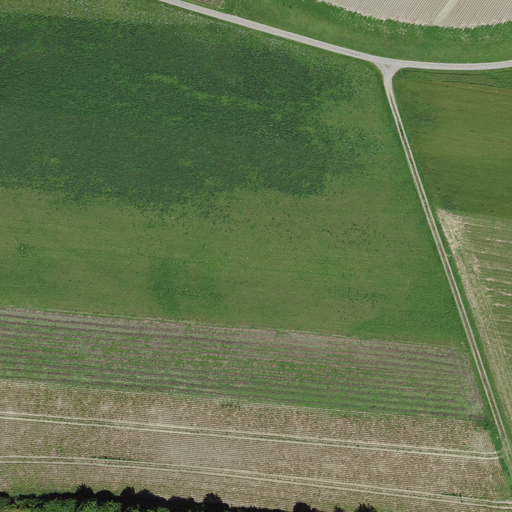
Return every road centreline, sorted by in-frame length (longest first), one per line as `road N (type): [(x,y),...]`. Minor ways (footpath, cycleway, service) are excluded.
road 1 (track): [(384,63),(511,465)]
road 2 (track): [(165,0),(384,63),(511,64)]
